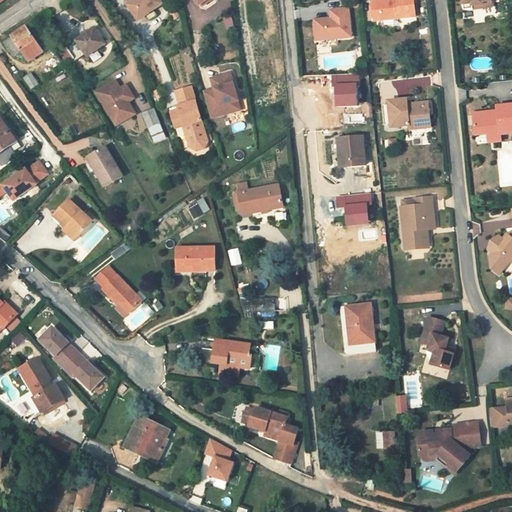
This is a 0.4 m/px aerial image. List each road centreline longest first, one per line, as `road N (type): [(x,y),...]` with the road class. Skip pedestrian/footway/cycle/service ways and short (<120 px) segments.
road 1 (residential): [(439,0),(471,304),(491,341),(511,350)]
road 2 (residential): [(133,369),(0,250)]
road 3 (residential): [(90,464),(203,511)]
